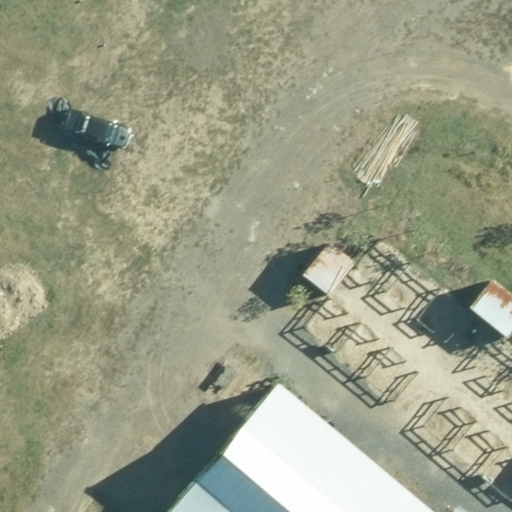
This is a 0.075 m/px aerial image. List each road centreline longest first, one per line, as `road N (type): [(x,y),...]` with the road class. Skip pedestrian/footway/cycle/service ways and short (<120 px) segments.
road 1 (track): [(90,511),(441,30),(454,0)]
road 2 (track): [(387,0),(511,85)]
